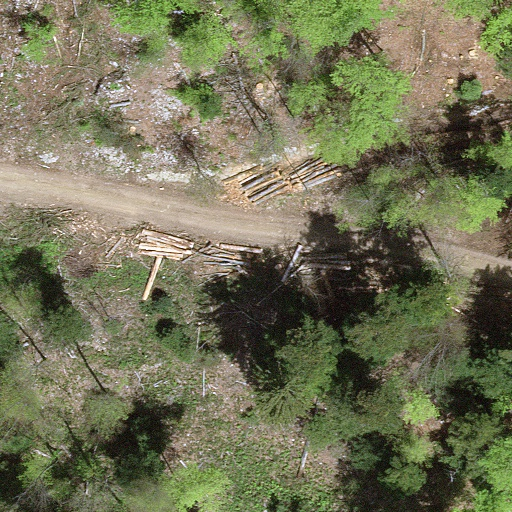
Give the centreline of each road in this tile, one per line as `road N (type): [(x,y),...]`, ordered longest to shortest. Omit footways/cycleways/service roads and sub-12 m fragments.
road 1 (track): [(0,180),(384,240),(511,273)]
road 2 (track): [(187,212),(349,151),(511,121)]
